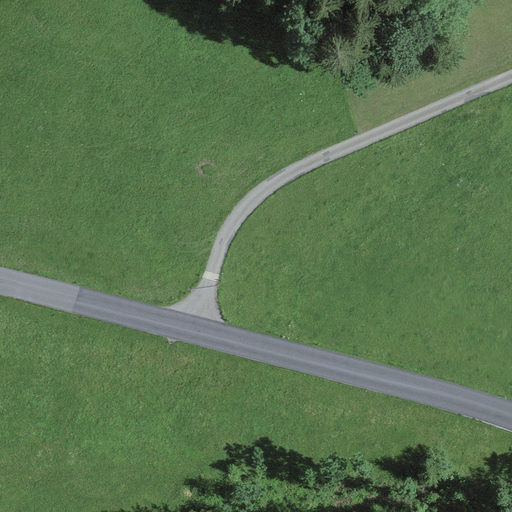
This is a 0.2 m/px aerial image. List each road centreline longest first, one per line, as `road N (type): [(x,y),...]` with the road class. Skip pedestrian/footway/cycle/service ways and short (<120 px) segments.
road 1 (tertiary): [(0,279),(511,417)]
road 2 (track): [(511,76),(322,157),(259,193),(223,240),(194,331)]
